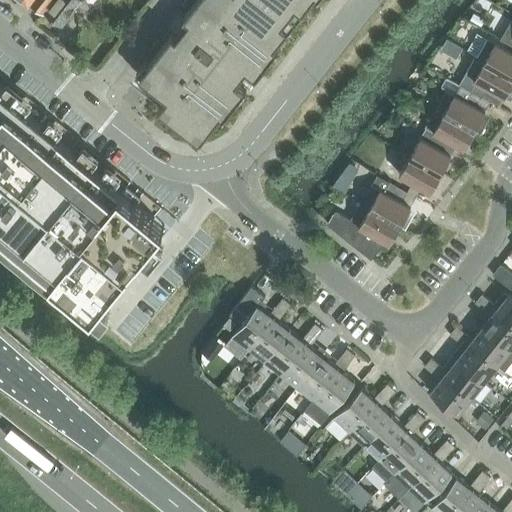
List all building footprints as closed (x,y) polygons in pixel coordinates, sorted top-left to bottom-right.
[(24,0),(44,16),(56,0),(24,0)] [(56,0),(44,16),(60,29),(84,0),(56,0)] [(310,0),(198,0),(131,86),(200,141),(310,0)] [(508,33),(494,25),(490,32),(504,40),(508,33)] [(511,76),(511,50),(511,52),(495,42),(485,61),(511,76)] [(511,76),(485,61),(468,89),(491,102),(499,106),(504,97),(505,97),(509,91),(511,92),(511,76)] [(0,227),(54,272),(52,275),(51,276),(55,279),(74,295),(83,302),(92,310),(93,311),(94,310),(103,318),(113,307),(103,299),(130,267),(141,254),(163,227),(164,225),(163,224),(154,217),(153,216),(136,202),(144,193),(143,192),(139,198),(134,194),(138,188),(131,182),(130,181),(130,182),(8,81),(4,87),(0,83),(0,227)] [(447,90),(437,109),(480,133),(487,121),(482,118),(491,102),(468,89),(460,85),(454,94),(447,90)] [(437,109),(423,132),(454,150),(457,145),(464,149),(475,131),(480,134),(480,133),(437,109)] [(423,132),(410,156),(441,174),(454,150),(423,132)] [(399,175),(413,182),(422,187),(431,192),(441,174),(410,156),(399,175)] [(379,175),(362,203),(400,225),(411,207),(411,206),(385,191),(390,182),(379,175)] [(390,182),(385,191),(411,206),(416,197),(407,192),(390,182)] [(413,182),(407,192),(416,197),(422,187),(413,182)] [(400,225),(362,203),(353,220),(336,211),(328,225),(372,260),(386,242),(390,244),(400,225)] [(493,275),(509,288),(511,284),(511,273),(501,265),(493,275)] [(504,291),(494,304),(498,307),(495,311),(511,324),(511,297),(508,294),(504,291)] [(482,294),(476,302),(484,309),(490,301),(482,294)] [(283,298),(277,306),(285,313),(291,304),(283,298)] [(490,301),(484,309),(492,315),(495,311),(498,307),(494,304),(490,301)] [(258,304),(232,336),(249,349),(274,317),(270,314),(258,304)] [(277,306),(270,314),(274,317),(278,320),(285,313),(277,306)] [(482,327),(510,349),(511,346),(511,324),(495,311),(492,315),(482,327)] [(290,330),(278,320),(274,317),(249,349),(265,362),(290,330)] [(315,323),(309,331),(317,338),(323,330),(315,323)] [(450,334),(458,341),(465,333),(457,326),(450,334)] [(473,339),(470,343),(498,365),(510,349),(482,327),(473,339)] [(290,330),(265,362),(281,375),(306,343),(302,339),(290,330)] [(309,331),(302,339),(306,343),(310,346),(317,338),(309,331)] [(473,339),(465,333),(458,341),(462,344),(453,355),(485,381),(498,365),(470,343),(473,339)] [(281,375),(297,387),(322,355),(310,346),(306,343),(281,375)] [(347,349),(341,357),(349,363),(355,355),(347,349)] [(322,355),(297,387),(313,400),(338,368),(334,365),(322,355)] [(443,367),(447,371),(444,375),(472,397),(485,381),(453,355),(443,367)] [(341,357),(334,365),(338,368),(342,371),(349,363),(341,357)] [(431,358),(425,366),(433,373),(439,364),(431,358)] [(313,400),(305,409),(322,423),(355,381),(342,371),(338,368),(313,400)] [(431,392),(459,414),(472,397),(444,375),(431,392)] [(388,384),(381,391),(388,398),(395,391),(388,384)] [(377,402),(374,398),(362,387),(334,417),(349,432),(377,402)] [(381,391),(374,398),(377,402),(381,406),(388,398),(381,391)] [(349,432),(364,446),(392,416),(381,406),(377,402),(349,432)] [(418,412),(410,419),(418,426),(425,419),(418,412)] [(392,416),(364,446),(379,460),(407,430),(404,426),(392,416)] [(410,419),(404,426),(407,430),(411,434),(418,426),(410,419)] [(379,460),(394,474),(422,444),(411,434),(407,430),(379,460)] [(447,440),(440,447),(448,454),(455,447),(447,440)] [(422,444),(394,474),(386,482),(401,496),(409,488),(437,458),(433,455),(422,444)] [(440,447),(433,455),(437,458),(441,462),(448,454),(440,447)] [(437,458),(409,488),(401,496),(416,511),(452,473),(441,462),(437,458)] [(482,471),(476,479),(484,485),(490,477),(482,471)] [(431,508),(435,511),(455,511),(474,490),(470,487),(457,476),(431,508)] [(476,479),(470,487),(474,490),(478,493),(484,485),(476,479)] [(474,490),(455,511),(481,511),(490,502),(478,493),(474,490)] [(490,502),(481,511),(501,511),(502,511),(490,502)]
